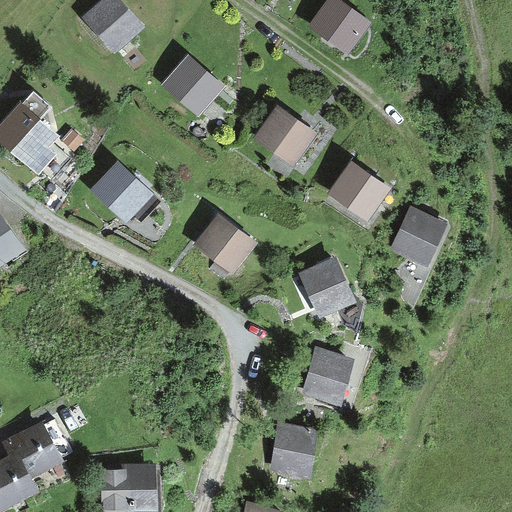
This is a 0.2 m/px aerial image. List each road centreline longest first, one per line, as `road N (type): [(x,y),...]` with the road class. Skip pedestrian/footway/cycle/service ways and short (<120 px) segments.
road 1 (residential): [(0,170),(73,227),(226,313),(238,344),(234,383),(190,511)]
road 2 (residential): [(228,0),(378,100)]
